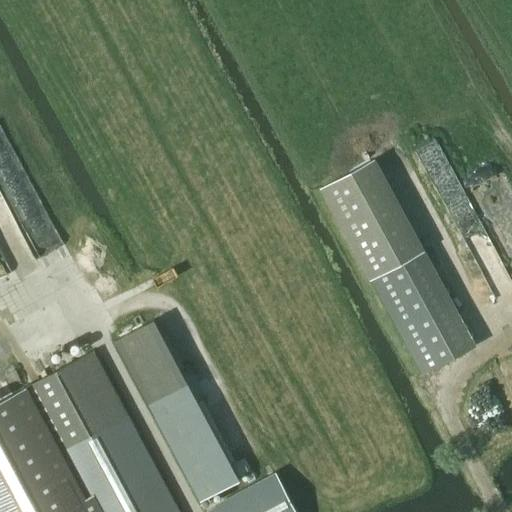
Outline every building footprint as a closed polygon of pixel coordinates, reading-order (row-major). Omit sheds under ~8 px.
[(420,253),(424,251),(373,157),(320,186),(371,279),(420,253)] [(371,279),(421,373),(470,346),(420,253),(371,279)] [(155,315),(112,337),(198,498),(240,476),(155,315)] [(22,390),(0,401),(0,511),(178,511),(92,352),(22,389),(22,390)] [(296,511),(276,473),(206,511),(296,511)]
